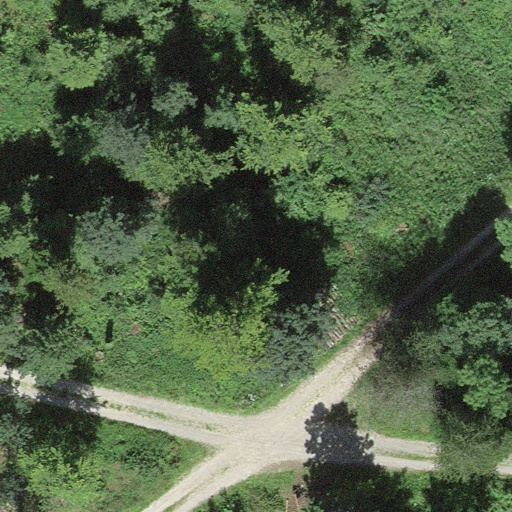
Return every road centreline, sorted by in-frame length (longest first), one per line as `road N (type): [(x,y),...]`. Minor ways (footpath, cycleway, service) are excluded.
road 1 (track): [(0,379),(250,444),(511,447)]
road 2 (track): [(511,243),(162,511)]
